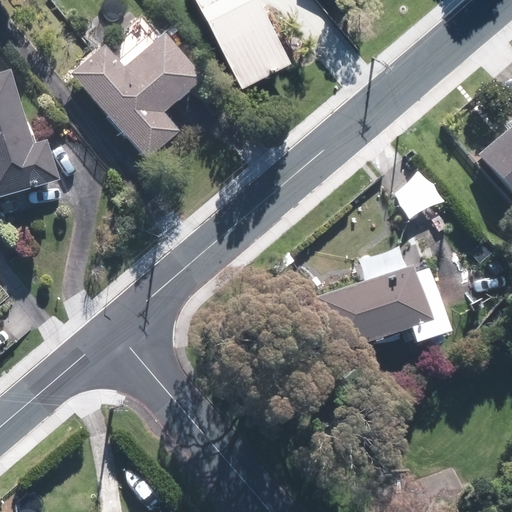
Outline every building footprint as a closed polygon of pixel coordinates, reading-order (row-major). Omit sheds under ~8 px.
[(244,0),(200,0),(243,80),(277,62),(244,0)] [(210,74),(170,27),(128,62),(108,41),(75,71),(153,155),(186,126),(169,108),(210,74)] [(14,67),(0,70),(0,193),(62,175),(50,136),(37,140),(14,67)] [(511,119),(466,159),(510,209),(511,206),(511,119)] [(383,197),(396,211),(398,223),(439,205),(422,189),(410,175),(383,197)] [(399,272),(306,300),(322,353),(415,326),(399,272)]
